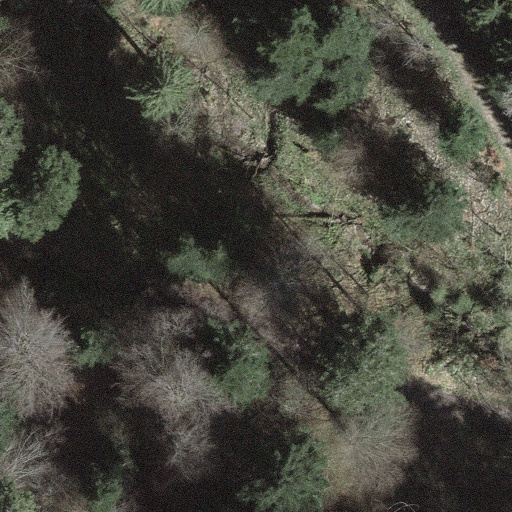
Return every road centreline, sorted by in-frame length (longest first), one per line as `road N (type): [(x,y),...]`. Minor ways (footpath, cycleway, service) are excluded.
road 1 (track): [(0,235),(131,275),(476,417),(511,420)]
road 2 (track): [(511,143),(423,0)]
